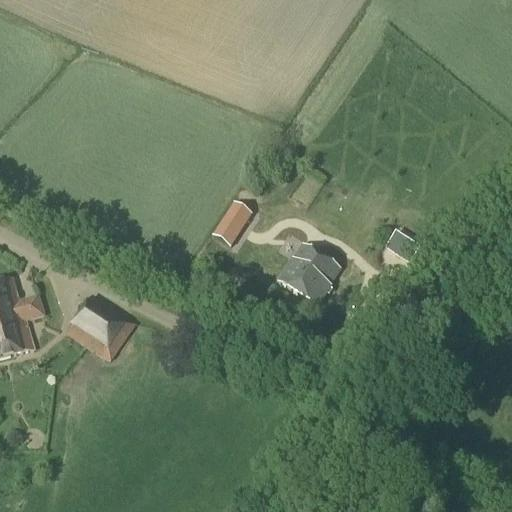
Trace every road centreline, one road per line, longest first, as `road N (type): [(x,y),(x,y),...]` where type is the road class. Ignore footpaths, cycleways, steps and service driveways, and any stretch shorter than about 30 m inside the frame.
road 1 (unclassified): [(347,411),(0,232)]
road 2 (unclassified): [(347,411),(511,252)]
road 3 (unclassified): [(511,504),(347,411)]
road 4 (unclassified): [(245,511),(347,411)]
